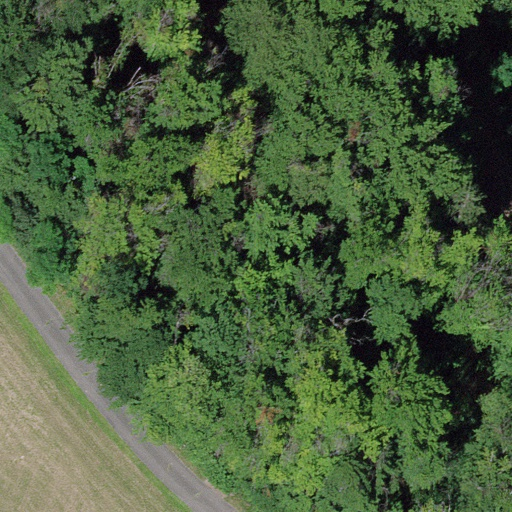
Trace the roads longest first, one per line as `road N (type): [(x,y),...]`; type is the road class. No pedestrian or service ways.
road 1 (track): [(0,264),(66,352),(210,511)]
road 2 (track): [(511,209),(490,135),(477,22),(482,0)]
